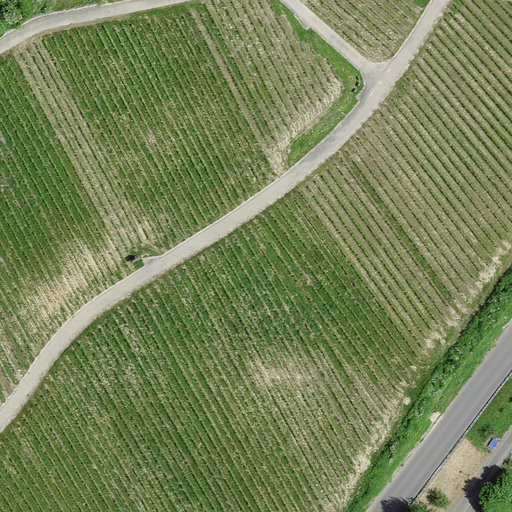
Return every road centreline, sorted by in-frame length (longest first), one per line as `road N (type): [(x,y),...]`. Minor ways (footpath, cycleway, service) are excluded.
road 1 (track): [(0,416),(70,325),(309,164),(387,85),(438,0)]
road 2 (tertiary): [(511,346),(385,511)]
road 3 (track): [(0,48),(41,25),(160,0)]
road 4 (track): [(291,0),(387,85)]
